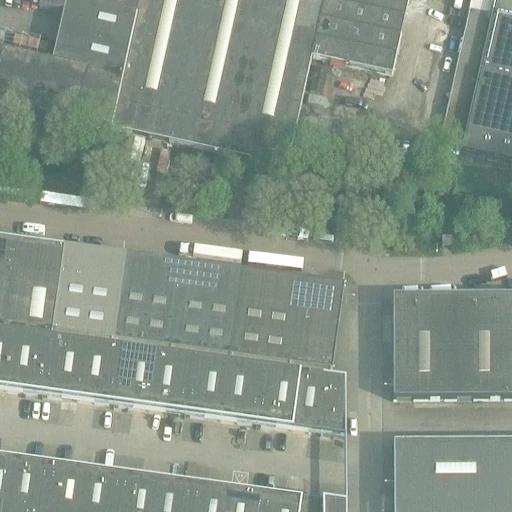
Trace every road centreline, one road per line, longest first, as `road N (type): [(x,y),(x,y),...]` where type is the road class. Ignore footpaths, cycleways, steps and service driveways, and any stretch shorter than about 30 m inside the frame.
road 1 (unclassified): [(370,266),(0,214)]
road 2 (unclassified): [(366,511),(370,266)]
road 3 (unclassified): [(511,265),(370,266)]
